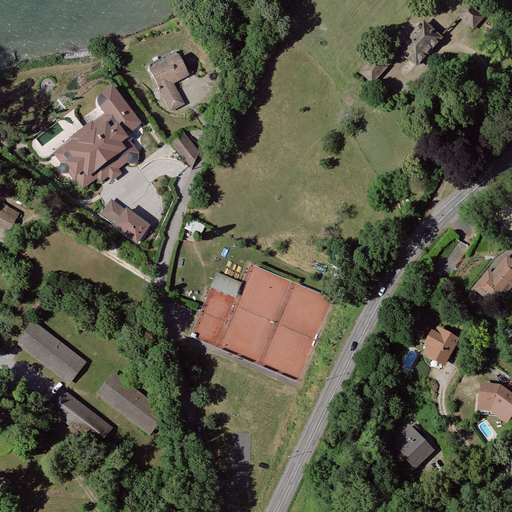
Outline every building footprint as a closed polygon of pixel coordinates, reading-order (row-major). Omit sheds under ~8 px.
[(465,6),(456,16),(469,30),(479,19),(465,6)] [(421,26),(398,51),(399,56),(402,59),(406,60),(413,67),(422,58),(424,57),(425,56),(427,55),(428,54),(429,52),(429,51),(430,49),(437,41),(429,33),(427,29),(421,26)] [(166,58),(147,68),(159,90),(153,94),(157,100),(162,98),(170,113),(183,105),(173,84),(188,76),(179,60),(170,64),(166,58)] [(372,59),(359,73),(370,83),(383,69),(372,59)] [(78,133),(52,153),(62,165),(61,166),(60,167),(60,168),(60,169),(60,171),(60,172),(61,173),(62,173),(63,174),(64,174),(65,174),(66,174),(67,174),(68,173),(74,181),(76,180),(80,185),(85,185),(97,177),(100,181),(108,175),(116,169),(126,161),(127,162),(128,163),(130,163),(131,163),(132,163),(134,162),(135,162),(136,161),(136,159),(137,157),(136,156),(135,154),(136,153),(128,142),(131,140),(132,138),(132,136),(131,134),(129,132),(138,125),(111,88),(100,97),(99,98),(98,100),(98,101),(98,103),(98,105),(99,107),(104,113),(84,129),(78,133)] [(78,133),(84,129),(78,122),(72,126),(78,133)] [(182,131),(170,141),(191,168),(199,153),(182,131)] [(116,169),(108,175),(111,180),(119,174),(116,169)] [(103,213),(116,223),(125,212),(111,202),(103,213)] [(116,223),(115,225),(136,241),(148,226),(126,210),(125,212),(116,223)] [(0,228),(5,231),(11,219),(0,213),(0,228)] [(472,291),(491,307),(511,283),(511,268),(503,261),(488,279),(481,280),(472,291)] [(216,274),(211,287),(235,297),(240,284),(216,274)] [(422,297),(430,302),(439,288),(431,283),(422,297)] [(33,323),(18,342),(69,381),(83,362),(33,323)] [(422,356),(438,366),(451,343),(434,334),(432,338),(426,349),(422,356)] [(426,349),(432,338),(428,336),(422,346),(426,349)] [(110,375),(94,394),(145,433),(158,414),(110,375)] [(505,421),(511,411),(511,399),(498,389),(480,387),(478,409),(489,410),(505,421)] [(54,411),(66,395),(62,392),(50,408),(54,411)] [(66,395),(54,411),(98,445),(110,429),(66,395)] [(405,430),(388,446),(409,468),(421,457),(417,453),(422,448),(405,430)]
